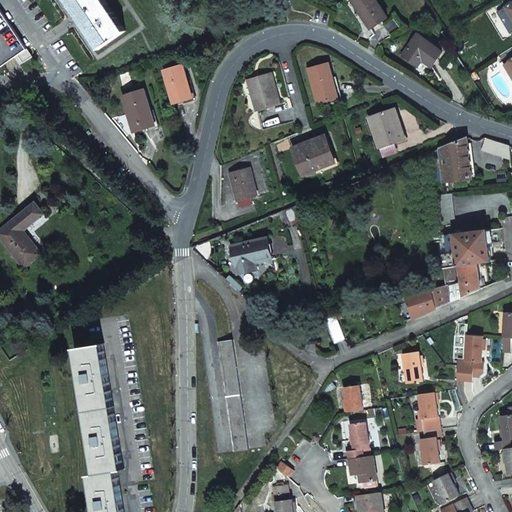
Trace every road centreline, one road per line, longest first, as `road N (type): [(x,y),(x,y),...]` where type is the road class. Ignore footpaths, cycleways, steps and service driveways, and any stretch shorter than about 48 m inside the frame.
road 1 (residential): [(185,215),(220,82),(241,51),(281,33),(310,33),(462,120),(511,136)]
road 2 (residential): [(511,281),(326,368),(313,366),(182,251)]
road 3 (residential): [(10,0),(71,85),(185,215)]
road 4 (residential): [(182,511),(182,251)]
road 5 (residential): [(511,376),(470,418),(473,451),(501,511)]
road 6 (unknown): [(182,251),(88,171)]
